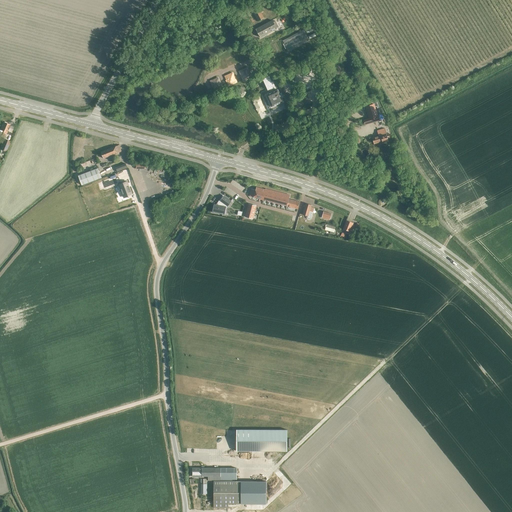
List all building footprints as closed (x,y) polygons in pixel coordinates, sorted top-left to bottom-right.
[(258,21),(263,18),(257,8),(252,10),(258,21)] [(276,28),(278,27),(275,21),(273,22),(272,20),(255,29),(260,37),(276,29),(276,28)] [(283,41),(289,52),(310,41),(304,30),(283,41)] [(243,80),(251,77),(247,68),(239,72),(243,80)] [(229,85),(236,82),(232,73),(225,76),(229,85)] [(269,76),(264,79),(268,89),(260,92),(269,112),(282,106),(280,103),(282,102),(283,101),(281,97),(283,97),(281,93),(280,94),(278,90),(273,79),(270,80),(269,76)] [(214,90),(222,87),(218,78),(210,81),(214,90)] [(369,105),(362,109),(368,119),(363,122),(365,126),(378,119),(376,115),(375,116),(369,105)] [(0,134),(5,136),(10,125),(7,124),(7,123),(4,122),(3,122),(0,129),(0,134)] [(387,138),(390,138),(389,134),(386,135),(385,128),(377,130),(379,136),(372,137),(374,144),(382,142),(382,143),(388,141),(387,138)] [(6,152),(10,142),(5,139),(0,150),(6,152)] [(103,158),(121,151),(119,145),(100,152),(103,158)] [(98,168),(78,176),(82,185),(101,178),(98,168)] [(120,176),(104,182),(106,187),(120,182),(126,196),(134,193),(129,180),(123,183),(120,176)] [(251,189),(249,197),(297,209),(299,202),(289,199),(290,195),(266,189),(265,189),(256,187),(256,190),(251,189)] [(214,204),(212,212),(225,215),(226,207),(227,206),(228,207),(231,201),(223,196),(217,205),(214,204)] [(307,203),(303,214),(307,215),(307,218),(308,219),(309,220),(311,219),(314,208),(311,207),(311,205),(307,203)] [(253,219),(256,206),(248,204),(245,217),(253,219)] [(323,211),(322,216),(327,217),(326,219),(329,220),(331,214),(323,211)] [(346,220),(343,229),(350,232),(353,223),(346,220)] [(236,453),(286,453),(286,432),(236,432),(236,453)] [(192,468),(192,476),(195,476),(195,477),(202,477),(202,476),(208,476),(208,480),(214,480),(213,507),(228,508),(228,504),(241,504),(241,481),(258,481),(259,468),(192,468)]
